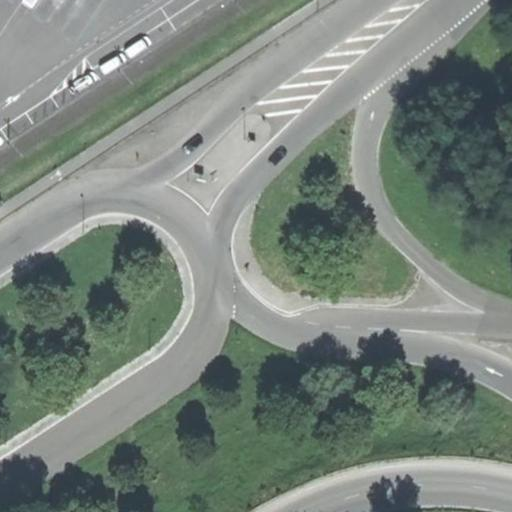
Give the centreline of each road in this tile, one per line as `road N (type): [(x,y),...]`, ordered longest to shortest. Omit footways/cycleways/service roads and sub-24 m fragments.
road 1 (trunk): [(511,309),(457,287),(407,244),(382,217),(368,182),(366,158),(381,107),(456,0)]
road 2 (unclassified): [(214,257),(227,211),(250,180),(454,0)]
road 3 (secondary): [(0,484),(199,346),(215,319),(218,273)]
road 4 (unclassified): [(369,0),(236,99),(185,154),(117,189)]
road 5 (trunk): [(511,380),(418,341),(301,330)]
road 6 (trunk): [(511,494),(439,482),(376,488),(303,511)]
road 7 (trunk): [(511,323),(367,315),(301,330)]
road 8 (secondary): [(117,189),(78,198),(0,250)]
road 9 (secondary): [(214,257),(198,226),(168,202),(117,189)]
